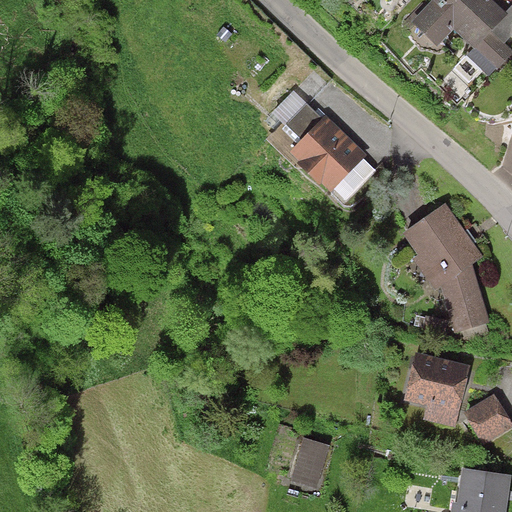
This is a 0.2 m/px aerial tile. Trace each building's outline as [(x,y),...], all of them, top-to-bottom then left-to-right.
[(432,0),(412,22),(437,45),(454,26),(500,68),(511,55),(511,50),(506,45),(511,38),(511,0),(432,0)] [(299,139),(290,149),(333,188),(364,154),(294,91),(272,115),(299,139)] [(444,286),(459,330),(489,322),(472,267),(482,259),(445,205),(405,234),(423,257),(416,262),(435,289),(444,286)] [(470,366),(416,352),(404,401),(427,406),(424,419),(455,426),(470,366)] [(511,424),(494,396),(465,413),(483,443),(511,426),(511,424)] [(303,438),(292,482),(317,488),(328,445),(303,438)] [(464,472),(457,511),(505,511),(511,480),(464,472)]
